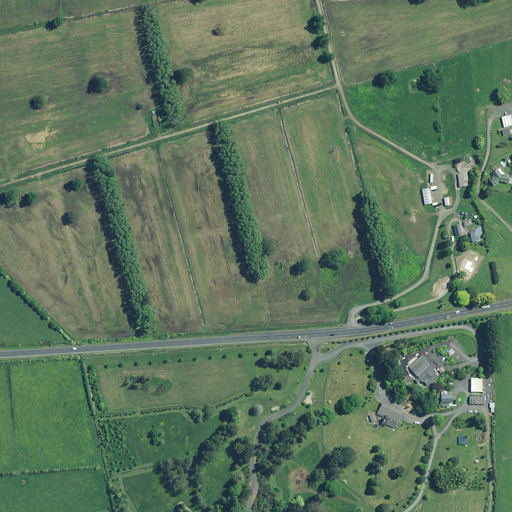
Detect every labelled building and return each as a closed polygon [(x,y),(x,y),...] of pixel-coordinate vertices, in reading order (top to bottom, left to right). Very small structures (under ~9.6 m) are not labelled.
[(511,125),(511,114),(502,117),(504,127),(511,125)] [(499,168),(491,174),(492,177),(488,179),(493,186),(499,181),(508,183),(510,176),(504,175),(504,173),(502,172),(499,168)] [(469,186),(467,173),(458,174),(459,187),(469,186)] [(432,203),(429,188),(422,189),(425,205),(432,203)] [(453,205),(451,197),(444,198),(445,206),(453,205)] [(482,234),(481,227),(477,227),(477,228),(470,230),(471,233),(470,233),(472,242),(480,241),(479,235),(482,234)] [(423,355),(409,366),(418,376),(415,379),(418,383),(421,380),(427,386),(438,376),(436,373),(437,372),(434,369),(437,366),(433,361),(430,363),(423,355)] [(482,392),(482,379),(470,379),(470,392),(482,392)] [(454,394),(442,394),(443,407),(449,406),(449,405),(454,404),(454,394)] [(484,396),(469,396),(469,404),(483,405),(484,396)] [(371,413),(362,403),(358,406),(365,416),(368,427),(374,424),(371,413)] [(390,406),(383,403),(377,414),(398,424),(403,414),(399,412),(400,410),(391,405),(390,406)]
